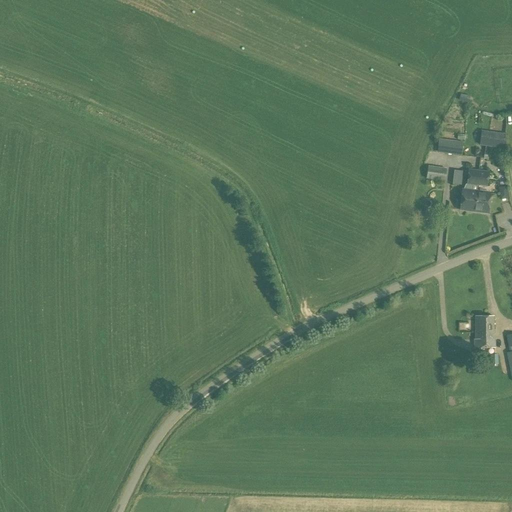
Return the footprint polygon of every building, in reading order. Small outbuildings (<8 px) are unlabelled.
[(469,103),(470,97),(460,94),(459,101),(469,103)] [(504,149),(506,134),(481,131),(479,146),(504,149)] [(461,155),(463,142),(439,139),(437,152),(461,155)] [(445,182),(446,169),(428,166),(426,179),(445,182)] [(474,212),(476,191),(477,186),(487,187),(489,172),(468,170),(467,185),(465,185),(463,189),(460,210),(474,212)] [(476,191),(474,212),(488,213),(491,193),(476,191)] [(428,217),(430,209),(423,208),(421,216),(428,217)] [(475,332),(494,332),(494,316),(475,316),(475,320),(477,320),(477,330),(475,330),(475,332)] [(494,334),(494,332),(475,332),(476,339),(474,339),(474,348),(495,348),(494,334)]
